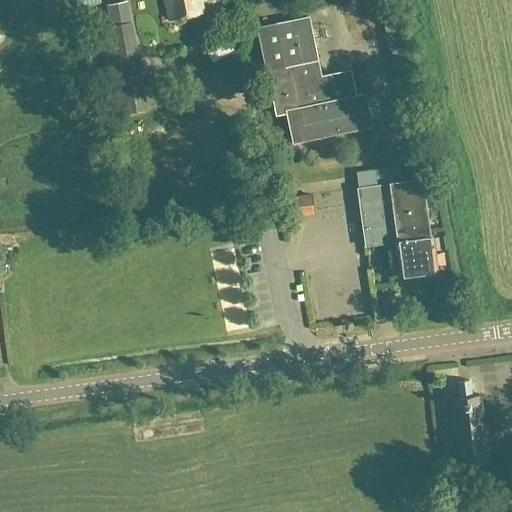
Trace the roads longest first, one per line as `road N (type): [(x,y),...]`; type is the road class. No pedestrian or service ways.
road 1 (tertiary): [(0,406),(511,334)]
road 2 (unknown): [(298,364),(252,137),(220,90),(189,94)]
